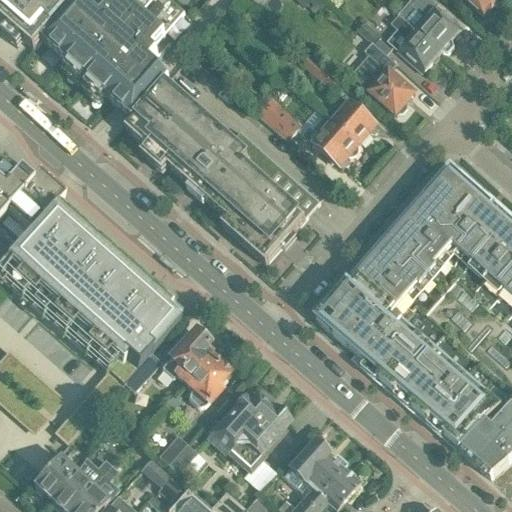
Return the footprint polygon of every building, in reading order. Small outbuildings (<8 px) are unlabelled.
[(0,0),(0,25),(34,56),(80,4),(74,0),(0,0)] [(116,110),(133,125),(134,125),(164,92),(163,91),(169,85),(169,84),(151,69),(190,26),(160,0),(84,0),(44,46),(45,47),(116,110)] [(293,0),(304,9),(311,0),(293,0)] [(425,10),(408,28),(418,36),(441,57),(443,56),(450,57),(455,50),(453,44),(463,32),(427,0),(422,0),(418,4),(425,10)] [(501,1),(502,0),(462,0),(485,20),(493,10),(498,11),(502,6),(501,1)] [(397,36),(389,44),(400,55),(399,56),(424,77),(441,57),(418,36),(408,28),(399,20),(390,31),(397,36)] [(358,35),(372,48),(374,48),(382,40),(366,27),(365,27),(358,35)] [(352,79),(397,118),(398,116),(405,116),(409,112),(408,106),(415,97),(390,76),(397,68),(374,48),(372,48),(365,56),(368,61),(352,79)] [(202,54),(194,63),(225,90),(232,81),(202,54)] [(303,69),(332,95),(341,86),(311,60),(303,69)] [(127,134),(196,195),(197,193),(193,189),(196,186),(212,200),(209,203),(204,199),(203,201),(230,224),(224,231),(267,269),(309,221),(308,220),(317,209),(318,210),(321,207),(242,137),(240,139),(241,141),(232,152),(164,92),(134,125),(134,126),(127,134)] [(327,121),(360,149),(378,130),(351,106),(350,107),(344,102),(327,121)] [(302,130),(272,104),(259,119),(289,145),(302,130)] [(326,122),(317,114),(299,135),(314,148),(313,149),(340,172),(349,161),(356,161),(360,156),(360,150),(360,149),(327,121),(326,122)] [(494,432),(511,412),(511,219),(451,166),(311,325),(365,372),(460,454),(481,430),(482,431),(487,426),(488,427),(494,432)] [(13,180),(0,168),(0,238),(17,254),(63,202),(37,179),(26,191),(21,187),(26,183),(17,175),(13,180)] [(107,381),(121,393),(178,328),(116,273),(119,269),(105,257),(102,260),(55,219),(0,280),(0,285),(45,326),(45,327),(51,333),(52,332),(107,381)] [(184,387),(209,360),(208,359),(212,354),(207,350),(208,348),(197,339),(192,339),(161,374),(172,384),(176,380),(184,387)] [(209,360),(184,387),(193,394),(189,399),(189,404),(199,413),(205,411),(220,394),(216,391),(226,380),(226,376),(218,368),(222,363),(213,355),(209,360)] [(151,360),(124,390),(134,398),(161,368),(151,360)] [(68,450),(121,393),(107,381),(56,439),(68,450)] [(274,413),(257,399),(250,407),(245,402),(225,425),(225,424),(210,441),(250,476),(262,463),(259,461),(290,425),(274,412),(274,413)] [(172,414),(179,406),(174,400),(166,409),(172,414)] [(504,444),(511,434),(511,412),(494,432),(488,427),(487,426),(482,431),(481,430),(460,454),(477,470),(490,454),(493,455),(504,444)] [(168,470),(186,449),(197,437),(187,428),(158,461),(168,470)] [(98,448),(109,437),(103,432),(93,443),(98,448)] [(495,480),(511,464),(511,434),(504,444),(493,455),(490,454),(477,470),(492,483),(495,480)] [(331,463),(327,460),(329,458),(328,451),(322,446),(315,446),(289,475),(301,485),(307,491),(311,494),(301,506),(307,511),(309,511),(343,474),(342,473),(347,467),(336,458),(331,463)] [(186,449),(168,470),(178,478),(196,457),(186,449)] [(51,504),(76,476),(77,476),(59,460),(33,489),(35,491),(35,493),(40,497),(42,497),(51,504)] [(165,486),(171,478),(151,461),(145,468),(165,486)] [(97,474),(95,473),(86,464),(77,476),(76,476),(51,504),(53,506),(52,509),(55,511),(73,511),(111,471),(105,465),(97,474)] [(511,464),(495,480),(511,497),(511,498),(511,464)] [(102,511),(118,494),(109,486),(118,476),(111,471),(73,511),(102,511)] [(295,511),(324,511),(327,509),(330,511),(339,511),(360,489),(343,474),(309,511),(307,511),(301,506),(295,511)] [(171,478),(165,486),(157,495),(171,507),(185,490),(171,478)] [(301,498),(307,491),(301,485),(294,492),(301,498)] [(211,511),(243,511),(226,496),(211,511)] [(153,501),(152,500),(147,505),(154,511),(166,511),(153,500),(153,501)]
